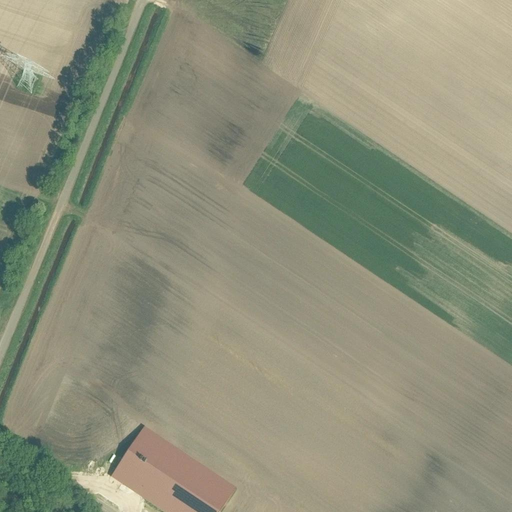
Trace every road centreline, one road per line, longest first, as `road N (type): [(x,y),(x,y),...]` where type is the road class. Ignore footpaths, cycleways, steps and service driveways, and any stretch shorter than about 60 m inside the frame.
road 1 (unclassified): [(141,0),(0,353)]
road 2 (unclassified): [(113,511),(0,435)]
